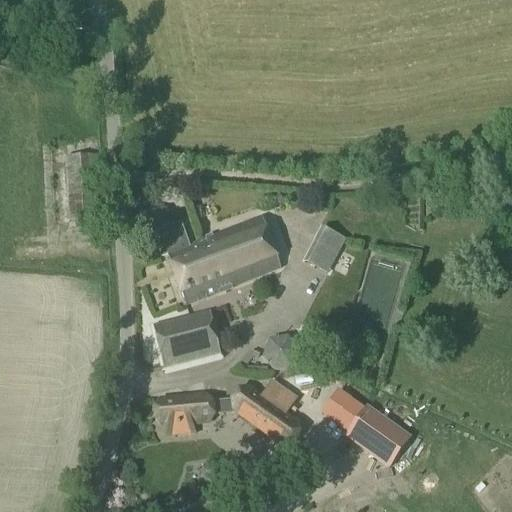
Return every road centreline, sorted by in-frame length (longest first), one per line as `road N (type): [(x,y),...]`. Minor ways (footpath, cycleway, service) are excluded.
road 1 (unclassified): [(90,511),(119,414),(127,346),(109,78),(90,0)]
road 2 (track): [(117,171),(358,190),(511,165)]
